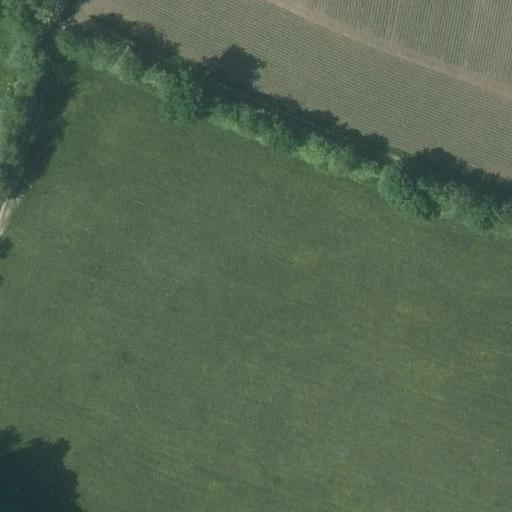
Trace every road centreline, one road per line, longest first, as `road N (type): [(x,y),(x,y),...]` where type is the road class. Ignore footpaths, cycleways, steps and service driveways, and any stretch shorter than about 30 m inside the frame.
road 1 (track): [(511,203),(59,23)]
road 2 (track): [(0,222),(59,23)]
